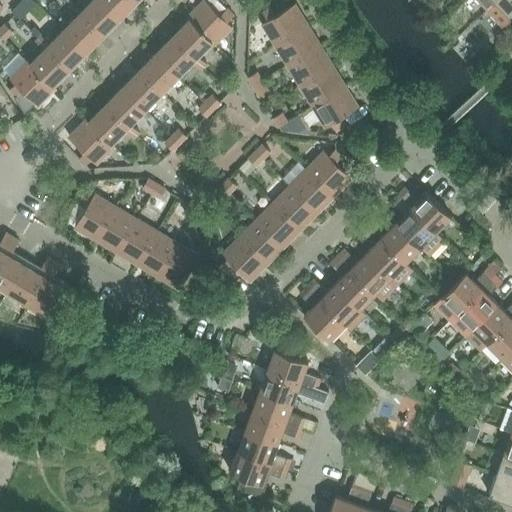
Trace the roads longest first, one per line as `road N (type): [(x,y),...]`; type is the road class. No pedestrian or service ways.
road 1 (residential): [(0,217),(198,322),(240,323),(422,147)]
road 2 (residential): [(509,511),(322,449)]
road 3 (residential): [(422,147),(372,100),(312,0)]
road 4 (residential): [(511,262),(503,217),(422,147)]
